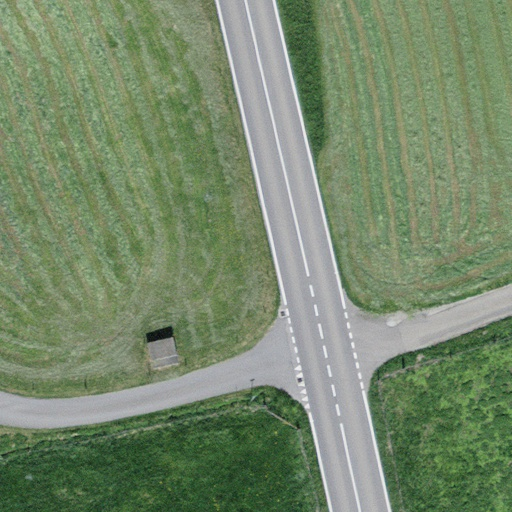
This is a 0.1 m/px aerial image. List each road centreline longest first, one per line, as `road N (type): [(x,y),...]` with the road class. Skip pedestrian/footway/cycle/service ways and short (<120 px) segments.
road 1 (secondary): [(247,0),(328,355)]
road 2 (unclassified): [(328,355),(69,414),(0,410)]
road 3 (unclassified): [(511,306),(328,355)]
road 4 (secondary): [(328,355),(361,511)]
